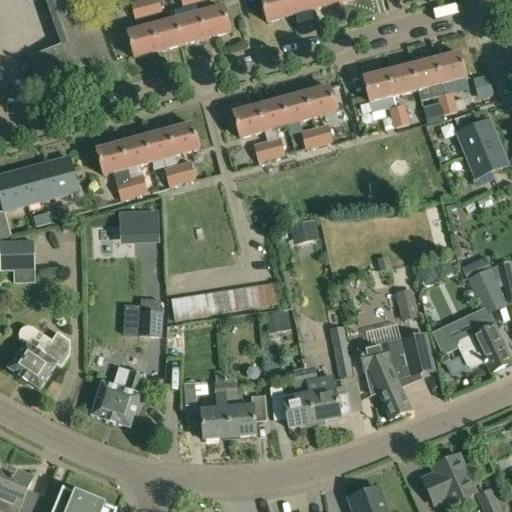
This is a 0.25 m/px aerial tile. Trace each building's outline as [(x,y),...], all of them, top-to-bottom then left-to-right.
[(89,0),(45,0),(61,46),(38,54),(39,55),(29,58),(37,82),(47,79),(51,91),(114,70),(89,0)] [(145,0),(143,0),(131,3),(136,22),(150,18),(145,0)] [(158,0),(145,0),(150,18),(163,15),(158,0)] [(181,0),(184,9),(197,5),(195,0),(181,0)] [(261,0),(268,25),(293,18),(287,0),(261,0)] [(312,0),(287,0),(293,18),(316,12),(312,0)] [(338,0),(312,0),(316,12),(340,6),(338,0)] [(225,10),(200,16),(207,42),(232,35),(225,10)] [(200,16),(177,23),(183,48),(207,42),(200,16)] [(177,23),(153,29),(160,54),(183,48),(177,23)] [(135,61),(160,54),(153,29),(128,36),(135,61)] [(462,54),(437,60),(444,86),(468,79),(462,54)] [(437,60),(413,66),(420,92),(444,86),(437,60)] [(413,66),(390,73),(396,98),(420,92),(413,66)] [(372,105),(396,98),(390,73),(365,79),(372,105)] [(331,90),(306,97),(313,122),(338,115),(331,90)] [(453,94),(446,96),(451,115),(466,112),(463,101),(455,103),(453,94)] [(442,117),(451,115),(446,96),(437,98),(442,117)] [(306,97),(283,103),(289,128),(313,122),(306,97)] [(283,103),(259,109),(266,134),(289,128),(283,103)] [(402,127),(410,125),(405,107),(397,109),(402,127)] [(241,141),(266,134),(259,109),(234,116),(241,141)] [(393,127),(394,130),(402,127),(397,109),(389,111),(391,118),(393,127)] [(437,112),(424,116),(427,127),(440,123),(437,112)] [(453,121),(459,134),(470,130),(464,117),(453,121)] [(393,127),(391,118),(383,121),(385,129),(393,127)] [(457,136),(466,159),(499,146),(490,123),(457,136)] [(328,126),(315,129),(320,148),(333,145),(328,126)] [(194,127),(170,134),(176,158),(201,152),(194,127)] [(301,133),(306,152),(320,148),(315,129),(301,133)] [(170,134),(146,140),(152,165),(176,158),(170,134)] [(281,139),(268,142),(273,161),(286,158),(281,139)] [(146,140),(122,146),(129,171),(152,165),(146,140)] [(254,146),(259,165),(273,161),(268,142),(254,146)] [(114,175),(122,203),(135,200),(135,199),(136,198),(131,179),(129,171),(122,146),(97,153),(104,177),(114,175)] [(475,182),(508,168),(499,146),(466,159),(475,182)] [(434,151),(440,165),(451,160),(450,157),(444,159),(441,158),(438,149),(434,151)] [(70,160),(45,167),(55,201),(79,194),(70,160)] [(183,186),(197,182),(191,163),(178,166),(183,186)] [(170,189),(183,186),(178,166),(164,170),(170,189)] [(45,167),(21,174),(30,208),(55,201),(45,167)] [(0,179),(0,192),(5,212),(6,214),(30,208),(21,174),(0,179)] [(143,176),(131,179),(136,198),(148,195),(143,176)] [(100,199),(95,200),(98,210),(107,207),(106,202),(100,199)] [(56,208),(60,221),(71,218),(67,205),(56,208)] [(12,237),(6,214),(5,212),(0,213),(0,240),(12,237)] [(37,229),(52,224),(50,214),(34,218),(37,229)] [(314,222),(289,227),(294,247),(318,242),(314,222)] [(0,251),(1,273),(35,272),(35,242),(0,242),(0,251)] [(446,261),(451,270),(457,266),(453,258),(446,261)] [(498,267),(507,301),(511,299),(511,276),(509,264),(498,267)] [(469,285),(483,314),(506,303),(492,275),(469,285)] [(281,305),(277,284),(267,286),(270,307),(281,305)] [(260,309),(270,307),(267,286),(257,288),(260,309)] [(250,311),(260,309),(257,288),(247,289),(250,311)] [(240,312),(250,311),(247,289),(236,291),(240,312)] [(230,314),(240,312),(236,291),(226,292),(230,314)] [(413,291),(395,295),(402,323),(419,319),(413,291)] [(219,316),(230,314),(226,292),(216,294),(219,316)] [(209,318),(219,316),(216,294),(206,295),(209,318)] [(198,319),(209,318),(206,295),(195,297),(198,319)] [(187,321),(198,319),(195,297),(184,299),(187,321)] [(175,323),(187,321),(184,299),(172,301),(175,323)] [(138,338),(162,340),(163,315),(161,314),(161,302),(140,301),(140,308),(138,338)] [(125,308),(123,337),(137,338),(138,338),(140,308),(125,308)] [(492,374),(511,365),(511,361),(496,326),(495,327),(490,315),(477,321),(475,314),(429,336),(440,358),(458,348),(468,367),(472,368),(486,361),(492,374)] [(58,334),(52,343),(33,330),(29,328),(24,329),(20,333),(19,338),(21,342),(27,347),(11,370),(24,378),(23,380),(30,385),(31,384),(41,391),(58,368),(61,370),(71,357),(72,343),(58,334)] [(344,329),(330,331),(340,381),(354,378),(344,329)] [(293,347),(292,332),(277,332),(277,347),(293,347)] [(386,344),(357,351),(363,375),(365,374),(371,399),(377,396),(389,423),(412,413),(402,389),(421,381),(420,376),(436,372),(427,336),(387,346),(386,344)] [(315,424),(352,417),(348,397),(337,399),(336,391),(322,394),(319,382),(318,382),(316,369),(312,370),(310,359),(303,361),(303,363),(315,424)] [(289,429),(315,424),(303,363),(305,371),(295,373),(297,385),(295,385),(298,399),(284,401),(282,389),(270,390),(274,423),(288,421),(289,429)] [(119,369),(113,387),(103,384),(92,416),(108,421),(107,423),(117,427),(118,425),(131,429),(142,396),(140,395),(146,377),(119,369)] [(225,379),(227,409),(230,438),(255,436),(254,424),(266,423),(264,399),(252,400),(253,407),(240,408),(239,400),(237,400),(236,383),(235,384),(234,378),(225,379)] [(214,385),(217,410),(201,411),(203,440),(230,438),(227,409),(225,379),(216,380),(216,385),(214,385)] [(183,385),(184,400),(185,408),(197,406),(196,400),(195,385),(183,385)] [(459,458),(433,470),(435,476),(423,482),(434,507),(447,502),(450,508),(477,496),(459,458)] [(0,491),(9,470),(0,466),(0,491)] [(0,511),(34,511),(39,500),(28,496),(35,481),(9,470),(0,491),(0,511)] [(63,490),(61,496),(54,511),(117,511),(118,511),(116,511),(115,511),(106,508),(107,506),(76,493),(74,496),(65,492),(65,491),(63,490)] [(353,511),(386,511),(379,490),(349,501),(353,511)] [(477,498),(483,511),(501,511),(492,491),(477,498)]
